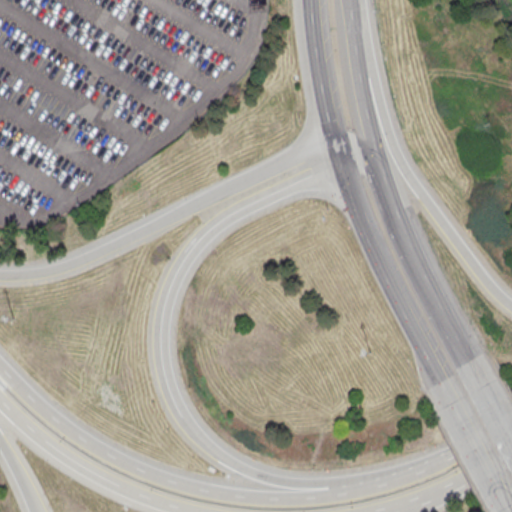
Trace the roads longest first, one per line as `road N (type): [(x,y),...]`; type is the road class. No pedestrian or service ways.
road 1 (motorway): [(338,488),(250,491),(140,466),(68,428),(0,364)]
road 2 (motorway): [(332,142),(69,267),(0,276)]
road 3 (secondary): [(511,308),(391,151),(353,69)]
road 4 (secondary): [(339,163),(388,290),(437,383)]
road 5 (secondary): [(165,301),(187,252),(210,227),(339,163)]
road 6 (motorway): [(0,407),(41,447),(102,481),(188,511)]
road 7 (secondary): [(511,425),(435,466),(338,488)]
road 8 (secondary): [(338,488),(249,474),(211,452),(180,414)]
road 9 (secondary): [(467,361),(399,230)]
road 10 (secondary): [(307,0),(310,55),(332,142)]
road 11 (secondary): [(379,511),(511,455)]
road 12 (secondary): [(449,404),(506,511)]
